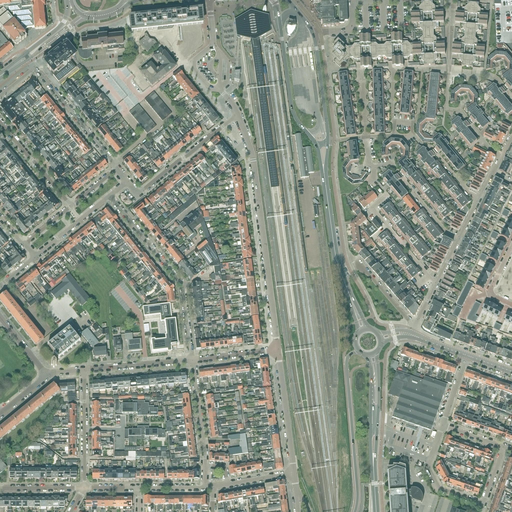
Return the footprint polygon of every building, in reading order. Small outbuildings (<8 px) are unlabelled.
[(1,12),(0,12),(0,27),(16,47),(27,38),(23,33),(27,29),(27,30),(28,30),(29,29),(29,28),(35,28),(35,30),(46,29),(43,7),(45,7),(44,0),(0,0),(0,6),(1,12)] [(313,0),(314,3),(322,3),(323,27),(335,27),(335,26),(339,26),(340,25),(340,24),(344,24),(344,20),(348,20),(347,2),(340,2),(339,0),(313,0)] [(511,0),(499,1),(498,1),(494,1),(494,2),(494,5),(495,12),(495,28),(496,44),(497,44),(501,44),(504,44),(509,50),(511,53),(511,0)] [(444,23),(443,12),(438,12),(438,7),(435,7),(433,5),(433,2),(422,2),(422,5),(420,8),(417,8),(417,13),(412,13),(412,24),(417,24),(417,29),(421,29),(423,31),(423,34),(434,34),(434,31),(436,28),(439,28),(439,23),(444,23)] [(487,27),(488,16),(483,15),(484,10),(481,10),(479,7),(479,4),(468,3),(468,6),(465,8),(462,8),(462,13),(457,13),(456,23),(461,24),(460,29),(463,30),(465,32),(465,35),(476,36),(476,33),(479,31),(482,31),(482,26),(487,27)] [(131,17),(130,18),(131,26),(131,28),(131,31),(132,31),(132,32),(133,32),(133,31),(137,31),(138,31),(142,30),(142,31),(143,30),(147,30),(148,30),(147,30),(152,29),(157,29),(162,28),(167,27),(167,28),(167,27),(172,27),(177,26),(177,27),(177,26),(181,26),(182,26),(187,25),(187,26),(187,25),(192,25),(197,24),(200,24),(202,24),(203,23),(201,10),(201,9),(200,9),(200,10),(196,10),(195,10),(191,11),(191,10),(190,11),(186,11),(185,11),(181,12),(180,12),(176,12),(175,12),(171,13),(170,13),(166,14),(166,13),(165,13),(165,14),(161,14),(160,14),(156,15),(156,14),(155,14),(155,15),(151,15),(150,15),(151,15),(146,16),(146,15),(146,16),(141,16),(136,17),(131,17)] [(269,16),(268,15),(255,12),(251,11),(246,13),(235,20),(234,20),(234,21),(235,21),(237,35),(236,36),(237,36),(237,38),(238,38),(240,39),(240,37),(250,40),(255,41),(259,38),(263,36),(271,31),(270,31),(270,28),(271,27),(271,25),(269,25),(268,16),(269,16)] [(293,21),(291,21),(289,21),(288,24),(287,26),(287,28),(288,34),(289,35),(291,34),(294,30),(295,27),(296,27),(295,21),(293,21)] [(152,39),(147,33),(146,32),(142,35),(143,37),(136,42),(147,55),(157,46),(159,44),(154,38),(152,39)] [(13,49),(1,35),(0,33),(0,40),(1,42),(9,52),(11,51),(12,51),(13,50),(13,49)] [(120,46),(123,45),(122,34),(106,36),(106,35),(105,35),(104,35),(104,36),(100,36),(99,36),(98,36),(98,37),(81,39),(83,49),(79,50),(79,54),(79,55),(79,56),(80,56),(80,57),(81,59),(83,59),(84,60),(86,60),(88,59),(89,58),(90,58),(90,57),(91,56),(91,55),(91,54),(91,49),(101,48),(101,49),(103,49),(102,48),(107,47),(107,51),(113,50),(124,49),(120,49),(120,46)] [(445,54),(445,44),(440,44),(439,38),(436,39),(434,37),(434,34),(423,34),(423,37),(421,39),(418,39),(418,45),(413,45),(414,56),(419,56),(419,61),(422,61),(424,63),(424,66),(435,66),(435,62),(437,60),(440,60),(440,54),(445,54)] [(413,45),(410,45),(408,43),(408,40),(403,40),(402,35),(391,35),(391,40),(386,41),(386,44),(384,46),(381,46),(382,57),(385,57),(387,59),(387,62),(393,62),(393,67),(403,66),(403,62),(409,61),(409,58),(411,56),(414,56),(413,45)] [(484,58),(485,47),(480,47),(481,41),(478,41),(476,39),(476,36),(465,35),(465,38),(462,40),(459,39),(459,45),(454,44),(453,55),(458,55),(457,61),(460,61),(462,64),(462,67),(473,68),(473,65),(475,63),(479,63),(479,58),(484,58)] [(372,63),(377,63),(377,59),(379,57),(382,57),(381,46),(378,46),(376,44),(376,41),(371,41),(371,36),(360,36),(360,42),(354,42),(354,45),(352,47),(350,47),(350,58),(353,58),(355,60),(355,63),(361,63),(361,68),(372,68),(372,63)] [(259,38),(255,41),(250,40),(251,41),(251,44),(271,189),(275,188),(279,187),(259,43),(259,41),(259,38)] [(350,47),(347,47),(339,39),(333,45),(336,48),(333,51),(336,53),(333,56),(336,59),(334,62),(340,68),(348,58),(350,58),(350,47)] [(6,55),(9,53),(8,53),(9,52),(1,42),(0,42),(0,43),(0,44),(0,48),(6,55)] [(75,54),(70,48),(68,45),(67,45),(67,46),(46,63),(45,63),(45,64),(52,72),(54,75),(53,76),(59,82),(64,78),(76,68),(69,60),(70,60),(71,61),(71,60),(73,58),(72,56),(74,54),(75,54)] [(164,53),(163,53),(161,50),(153,57),(157,62),(158,61),(163,67),(162,68),(160,66),(156,69),(158,70),(157,71),(151,64),(141,72),(151,85),(152,86),(176,67),(171,61),(169,58),(164,53)] [(496,62),(498,61),(496,53),(487,60),(493,63),(493,62),(495,61),(496,62)] [(504,59),(507,54),(496,53),(498,61),(501,61),(501,59),(504,59)] [(493,63),(487,60),(486,71),(495,68),(494,65),(492,65),(493,63)] [(373,92),(384,92),(384,89),(386,86),(384,84),(384,82),(383,80),(383,78),(386,76),(386,75),(383,73),(383,70),(372,71),(372,73),(370,76),(372,79),(372,81),(373,82),(373,84),(370,87),(373,89),(373,92)] [(505,79),(511,73),(511,72),(507,70),(505,72),(504,71),(501,71),(504,80),(505,80),(505,79)] [(181,72),(180,72),(180,71),(172,77),(175,80),(166,87),(168,89),(172,86),(183,76),(184,76),(182,74),(182,73),(181,72)] [(401,93),(412,94),(413,91),(415,89),(416,89),(415,89),(413,86),(413,84),(414,81),(416,78),(417,78),(416,78),(414,75),(414,73),(403,71),(403,74),(400,77),(403,80),(402,83),(402,85),(399,87),(402,90),(401,93)] [(340,95),(351,93),(351,91),(353,88),(350,86),(350,83),(349,80),(352,78),(352,77),(349,75),(348,72),(337,74),(338,77),(336,79),(336,80),(339,82),(339,84),(339,87),(337,90),(340,92),(340,95)] [(511,73),(505,79),(505,80),(508,83),(503,87),(506,90),(507,92),(511,88),(511,73)] [(425,95),(439,96),(439,94),(441,91),(442,91),(439,88),(440,85),(440,83),(442,81),(443,81),(440,78),(441,75),(430,74),(429,77),(427,79),(426,79),(427,79),(429,82),(429,84),(429,85),(428,87),(426,90),(425,90),(426,90),(428,93),(428,95),(425,95)] [(186,78),(185,78),(183,76),(172,86),(173,87),(176,85),(178,84),(180,87),(188,80),(186,78)] [(189,83),(189,82),(188,80),(180,87),(184,91),(191,86),(189,83)] [(34,81),(33,81),(29,84),(29,85),(41,99),(45,96),(43,94),(44,93),(37,84),(36,84),(34,81)] [(73,87),(75,85),(78,83),(76,81),(72,85),(69,82),(66,85),(65,84),(63,86),(64,87),(63,87),(67,92),(73,87)] [(497,86),(489,82),(487,85),(488,86),(487,87),(486,88),(488,93),(496,87),(497,86)] [(37,102),(41,99),(29,85),(28,86),(27,86),(25,87),(25,88),(31,95),(33,93),(37,98),(35,100),(37,102)] [(193,88),(191,86),(184,91),(182,92),(180,94),(176,97),(178,100),(186,93),(188,96),(195,89),(194,88),(193,88)] [(460,96),(463,95),(460,86),(452,93),(457,96),(459,94),(460,96)] [(468,93),(471,87),(460,86),(463,95),(466,94),(466,92),(468,92),(468,93)] [(70,97),(77,91),(73,87),(67,92),(69,94),(68,95),(70,97)] [(469,98),(478,96),(471,87),(468,93),(470,94),(469,96),(469,98)] [(499,91),(496,87),(488,93),(494,100),(498,106),(506,99),(503,95),(506,93),(507,92),(506,90),(503,87),(502,88),(499,91)] [(28,96),(31,95),(25,88),(24,88),(23,89),(23,90),(21,91),(33,105),(36,103),(34,101),(33,102),(28,96)] [(80,89),(77,91),(70,97),(72,99),(74,101),(83,94),(86,91),(85,90),(82,92),(80,89)] [(185,106),(192,100),(198,95),(197,93),(197,91),(195,89),(188,96),(186,97),(188,100),(184,104),(185,106)] [(33,106),(33,105),(21,91),(20,92),(19,92),(17,93),(17,94),(23,101),(29,109),(33,106)] [(384,92),(373,92),(373,95),(371,97),(370,97),(371,97),(373,100),(373,102),(373,105),(371,108),(374,110),(374,113),(385,113),(385,110),(387,107),(384,105),(384,103),(384,102),(384,101),(384,99),(387,97),(387,96),(384,94),(384,92)] [(351,93),(340,95),(341,98),(339,100),(338,100),(338,101),(339,101),(341,103),(342,105),(342,108),(340,111),(343,113),(343,116),(354,114),(354,112),(356,109),(353,107),(353,104),(352,101),(354,98),(355,98),(354,98),(352,96),(351,93)] [(412,96),(412,94),(401,93),(401,95),(398,98),(401,101),(400,103),(400,104),(400,106),(397,108),(400,111),(399,114),(410,115),(411,112),(413,110),(414,110),(413,110),(411,107),(411,105),(411,104),(412,102),(414,99),(415,99),(414,99),(412,96)] [(457,96),(452,93),(451,104),(460,102),(459,99),(457,98),(457,96)] [(20,103),(23,101),(17,94),(17,95),(16,95),(15,96),(13,98),(23,110),(25,109),(20,103)] [(78,106),(87,98),(83,94),(74,101),(76,103),(76,104),(78,106)] [(438,99),(439,96),(425,95),(425,97),(426,99),(425,100),(424,100),(425,100),(427,103),(427,105),(426,108),(424,111),(423,111),(424,111),(426,114),(426,116),(431,117),(437,117),(437,115),(439,113),(440,113),(440,112),(439,112),(437,110),(438,106),(438,104),(440,102),(441,102),(440,102),(438,99)] [(49,97),(48,97),(46,96),(35,105),(37,107),(42,102),(43,104),(49,99),(50,98),(49,97)] [(200,96),(199,96),(191,102),(194,105),(191,107),(193,109),(195,107),(203,100),(201,98),(202,97),(200,96)] [(477,106),(478,96),(469,98),(470,101),(472,101),(472,103),(472,104),(477,106)] [(25,112),(23,110),(13,98),(11,99),(9,100),(9,101),(18,112),(20,110),(21,112),(19,113),(21,115),(25,112)] [(52,101),(51,101),(49,99),(43,104),(38,109),(40,111),(45,106),(46,108),(53,103),(52,103),(53,102),(52,101)] [(501,110),(509,103),(506,99),(498,106),(501,110)] [(192,117),(197,113),(207,105),(205,103),(205,102),(204,101),(203,101),(203,100),(195,107),(198,110),(191,116),(192,117)] [(19,113),(18,112),(9,101),(5,104),(17,118),(21,115),(19,113)] [(88,105),(84,101),(78,106),(79,108),(80,108),(82,110),(88,105)] [(92,105),(94,103),(93,101),(88,105),(82,110),(84,113),(83,113),(85,115),(93,108),(95,107),(92,105)] [(5,104),(4,104),(4,103),(2,105),(3,105),(1,107),(1,108),(3,112),(6,117),(7,117),(12,123),(17,118),(5,104)] [(55,104),(54,105),(53,103),(46,108),(41,112),(43,114),(48,110),(50,112),(56,107),(55,106),(56,106),(55,104)] [(511,107),(511,106),(509,103),(501,110),(505,114),(511,107)] [(469,113),(477,106),(472,104),(470,105),(469,104),(466,105),(468,114),(470,113),(469,113)] [(209,107),(208,107),(207,105),(197,113),(198,115),(200,113),(203,116),(210,109),(210,108),(209,107)] [(89,120),(102,110),(103,108),(102,106),(96,111),(93,108),(85,115),(87,118),(88,117),(89,120)] [(479,125),(487,119),(482,112),(481,111),(477,106),(469,113),(470,113),(473,117),(468,120),(470,123),(472,125),(476,121),(479,125)] [(45,121),(46,121),(59,110),(57,109),(57,108),(57,107),(56,107),(50,112),(47,114),(48,116),(44,119),(45,121)] [(203,124),(204,122),(214,114),(213,112),(213,111),(212,110),(211,110),(210,109),(203,116),(205,119),(203,121),(201,122),(203,124)] [(55,119),(62,114),(61,113),(61,112),(60,112),(59,110),(46,121),(47,123),(54,117),(55,119)] [(101,112),(103,111),(102,110),(89,120),(91,122),(93,125),(99,119),(97,116),(100,114),(99,114),(102,112),(101,112)] [(26,115),(25,114),(24,113),(12,123),(15,127),(21,122),(20,120),(24,117),(26,115)] [(385,113),(374,113),(374,116),(371,118),(371,119),(371,118),(374,121),(374,124),(374,126),(372,129),(374,132),(375,134),(386,134),(386,131),(388,129),(388,128),(385,126),(385,124),(385,123),(385,122),(385,120),(387,118),(388,118),(387,118),(385,115),(385,113)] [(53,127),(65,117),(62,114),(55,119),(57,121),(52,125),(53,127)] [(217,116),(216,116),(214,114),(204,122),(203,124),(200,126),(203,131),(206,129),(204,126),(209,121),(212,124),(214,125),(216,123),(215,122),(218,119),(218,118),(218,117),(217,116)] [(354,114),(343,116),(344,118),(341,121),(341,122),(344,124),(345,126),(345,129),(343,132),(346,134),(346,137),(357,136),(357,133),(359,130),(356,128),(356,125),(355,122),(357,119),(355,117),(354,114)] [(460,120),(462,120),(453,115),(452,118),(453,119),(451,121),(452,127),(460,120)] [(427,122),(426,116),(417,123),(425,127),(426,125),(425,124),(427,122)] [(437,117),(431,117),(426,116),(427,122),(430,122),(429,124),(432,125),(437,117)] [(65,118),(65,117),(53,127),(55,129),(60,125),(61,126),(67,121),(67,120),(66,119),(65,118)] [(31,120),(32,119),(30,118),(23,124),(21,122),(15,127),(18,131),(31,120)] [(97,129),(108,120),(106,118),(102,122),(99,119),(93,125),(95,127),(97,129)] [(483,129),(491,123),(487,119),(479,125),(483,129)] [(28,126),(32,122),(31,120),(18,131),(19,131),(19,130),(21,129),(22,130),(21,131),(23,133),(29,127),(28,126)] [(463,124),(460,120),(452,127),(458,133),(463,139),(470,132),(467,129),(471,125),(472,125),(470,123),(468,120),(467,121),(463,124)] [(68,122),(67,121),(61,126),(62,128),(58,132),(59,134),(70,125),(69,123),(68,122)] [(102,134),(114,124),(116,123),(114,121),(108,126),(107,124),(98,130),(99,131),(98,132),(99,133),(100,133),(102,134)] [(40,124),(39,122),(35,125),(31,129),(29,127),(23,133),(24,135),(25,134),(26,136),(37,127),(38,126),(40,124)] [(195,138),(197,137),(197,136),(198,135),(189,124),(188,123),(186,125),(189,128),(187,129),(194,138),(195,137),(195,138)] [(197,126),(195,128),(191,123),(189,124),(198,135),(199,134),(200,134),(201,133),(201,132),(202,132),(197,126)] [(424,130),(425,127),(417,123),(416,134),(422,132),(422,130),(424,130)] [(511,127),(509,126),(503,123),(501,128),(508,132),(511,127)] [(109,131),(116,126),(114,124),(102,134),(103,136),(103,137),(104,138),(105,138),(111,133),(109,131)] [(72,126),(70,125),(59,134),(61,136),(66,132),(67,133),(73,128),(73,127),(72,126)] [(34,133),(38,129),(37,127),(26,136),(27,137),(27,138),(29,140),(35,134),(34,133)] [(191,141),(182,130),(179,127),(178,129),(184,136),(182,138),(187,144),(188,143),(188,144),(189,143),(189,142),(191,141)] [(488,132),(490,128),(488,127),(484,136),(501,146),(506,137),(498,133),(496,131),(494,135),(488,132)] [(74,129),(73,128),(67,133),(68,135),(64,139),(65,141),(76,132),(75,131),(75,130),(74,129)] [(506,137),(508,132),(501,128),(498,133),(506,137)] [(121,134),(124,131),(123,129),(120,132),(108,142),(109,144),(110,145),(111,146),(117,141),(122,137),(119,134),(121,133),(121,134)] [(185,131),(183,129),(182,130),(191,141),(192,140),(193,140),(194,139),(194,138),(187,129),(185,131)] [(32,143),(42,134),(45,132),(43,130),(40,132),(41,132),(37,136),(35,134),(29,140),(30,142),(31,141),(32,143)] [(108,142),(120,132),(119,130),(116,132),(114,130),(111,133),(105,138),(105,139),(105,140),(106,140),(108,142)] [(182,138),(180,140),(173,131),(172,133),(183,147),(185,146),(187,145),(187,144),(182,138)] [(77,133),(76,132),(65,141),(60,146),(61,147),(71,139),(73,141),(79,136),(79,135),(78,133),(77,133)] [(423,134),(422,133),(422,132),(416,134),(423,143),(427,135),(425,133),(423,134)] [(442,136),(434,132),(433,135),(434,136),(432,138),(434,144),(435,143),(442,136)] [(466,143),(474,137),(470,132),(463,139),(466,143)] [(182,148),(183,147),(172,133),(170,134),(177,142),(175,144),(180,150),(181,150),(182,149),(182,148)] [(44,136),(43,136),(42,134),(32,143),(33,144),(32,144),(34,146),(44,139),(42,137),(44,136)] [(302,149),(301,136),(300,134),(295,135),(301,179),(309,177),(308,174),(314,173),(310,148),(302,149)] [(429,138),(430,136),(427,135),(423,143),(434,144),(432,138),(429,138)] [(80,136),(79,136),(73,141),(74,142),(69,146),(71,148),(82,139),(81,138),(81,137),(80,136)] [(445,155),(452,149),(447,142),(442,136),(435,143),(438,147),(433,150),(435,153),(437,155),(441,151),(445,155)] [(121,146),(130,139),(129,137),(125,140),(114,149),(115,151),(115,152),(116,153),(117,153),(123,148),(121,146)] [(218,137),(217,137),(208,144),(210,147),(207,150),(204,147),(202,149),(206,154),(220,142),(219,140),(219,139),(218,137)] [(469,147),(477,141),(474,137),(466,143),(469,147)] [(47,139),(45,141),(44,139),(34,146),(36,148),(38,149),(48,141),(47,139)] [(84,141),(83,141),(82,139),(71,148),(73,150),(77,146),(79,148),(85,143),(85,142),(84,141)] [(114,149),(125,140),(123,139),(118,143),(117,141),(111,146),(111,147),(112,148),(114,149)] [(391,149),(394,148),(391,139),(383,146),(388,149),(390,148),(391,149)] [(399,146),(402,140),(391,139),(394,148),(397,147),(397,145),(399,146)] [(409,149),(405,143),(402,140),(399,146),(401,148),(400,149),(400,152),(409,149)] [(45,146),(49,143),(48,141),(38,149),(39,151),(38,151),(40,153),(46,148),(45,146)] [(171,143),(169,141),(167,142),(176,153),(177,152),(178,152),(179,151),(179,150),(180,150),(175,144),(173,141),(171,143)] [(175,154),(176,153),(167,142),(166,143),(168,146),(166,148),(167,150),(168,150),(173,156),(173,155),(174,156),(175,155),(175,154)] [(224,144),(223,144),(221,142),(210,151),(212,153),(215,151),(217,153),(225,147),(225,146),(224,144)] [(86,143),(85,143),(79,148),(80,149),(75,153),(77,155),(88,146),(87,145),(87,144),(86,143)] [(7,147),(8,147),(6,145),(0,149),(0,150),(1,152),(0,152),(0,155),(8,149),(7,147)] [(43,156),(54,148),(55,147),(54,145),(51,147),(50,145),(46,148),(40,153),(41,155),(42,155),(43,156)] [(165,162),(166,162),(167,162),(168,161),(168,160),(169,159),(160,148),(157,145),(156,146),(160,152),(159,153),(160,156),(165,162)] [(426,151),(427,150),(418,145),(417,148),(418,149),(416,151),(418,157),(425,150),(426,151)] [(90,148),(89,148),(88,146),(77,155),(78,157),(83,153),(85,155),(91,150),(91,149),(90,148)] [(388,149),(383,146),(382,158),(391,155),(390,152),(388,152),(388,149)] [(496,157),(476,147),(474,146),(469,151),(481,156),(481,155),(486,157),(485,159),(493,162),(496,157)] [(167,150),(166,152),(162,147),(160,148),(169,159),(170,158),(171,158),(172,157),(172,156),(173,156),(168,150),(167,150)] [(226,147),(225,147),(217,153),(219,156),(216,159),(218,161),(229,152),(227,150),(228,149),(226,147)] [(51,153),(55,150),(54,148),(43,156),(44,158),(46,160),(52,155),(51,153)] [(10,150),(8,149),(0,155),(0,158),(4,155),(5,157),(12,152),(10,150)] [(403,157),(408,159),(409,149),(400,152),(401,154),(403,154),(403,157)] [(448,159),(456,153),(452,149),(445,155),(448,159)] [(429,154),(426,151),(425,150),(418,157),(423,163),(428,169),(432,165),(436,162),(435,162),(432,159),(437,155),(435,153),(433,150),(433,151),(429,154)] [(13,154),(12,152),(5,157),(7,159),(3,162),(4,164),(14,156),(13,154)] [(100,160),(93,152),(91,154),(95,157),(102,166),(103,168),(105,167),(107,166),(107,165),(102,159),(100,160)] [(232,154),(231,153),(229,152),(218,161),(220,163),(223,160),(225,163),(233,156),(232,156),(233,155),(232,154)] [(49,163),(59,155),(58,153),(54,157),(52,155),(46,160),(47,162),(48,162),(49,163)] [(140,155),(140,154),(139,153),(134,157),(132,155),(124,162),(124,163),(125,164),(126,164),(127,166),(140,155)] [(160,156),(158,157),(155,153),(153,154),(154,156),(162,165),(163,164),(165,163),(165,162),(160,156)] [(452,163),(459,157),(456,153),(448,159),(452,163)] [(158,168),(159,168),(161,167),(161,166),(162,165),(154,156),(153,154),(151,156),(152,157),(153,158),(151,160),(153,162),(158,168)] [(60,158),(61,157),(59,155),(49,163),(50,165),(51,167),(61,159),(60,158)] [(134,162),(141,157),(140,155),(127,166),(128,166),(128,167),(129,169),(129,168),(130,169),(136,164),(134,162)] [(205,161),(202,157),(200,155),(199,155),(198,155),(197,156),(197,157),(196,158),(203,166),(205,169),(207,167),(203,163),(205,161)] [(16,157),(15,157),(14,156),(4,164),(5,166),(10,162),(11,164),(18,159),(16,157)] [(234,157),(233,156),(225,163),(227,165),(224,168),(226,170),(237,161),(235,159),(235,158),(234,157)] [(103,168),(102,166),(95,157),(93,159),(97,164),(95,165),(100,171),(103,169),(102,169),(103,168)] [(358,166),(360,158),(360,157),(359,157),(349,159),(352,164),(355,163),(355,165),(358,166)] [(401,166),(408,159),(403,157),(401,159),(400,157),(397,158),(399,167),(401,166)] [(455,167),(463,161),(459,157),(452,163),(455,167)] [(205,169),(203,166),(196,158),(194,159),(193,159),(192,160),(193,161),(192,161),(196,166),(197,167),(199,166),(203,170),(205,169)] [(19,161),(18,159),(11,164),(13,166),(8,169),(10,171),(20,163),(19,161)] [(60,166),(65,162),(63,160),(62,161),(61,159),(51,167),(53,170),(54,169),(55,170),(60,166)] [(352,164),(349,159),(342,167),(351,170),(352,167),(350,166),(352,164)] [(409,179),(414,176),(418,172),(413,166),(408,160),(408,159),(401,166),(404,170),(399,174),(401,176),(403,178),(407,174),(410,178),(409,179)] [(490,168),(493,162),(485,159),(483,164),(487,166),(490,168)] [(132,172),(145,162),(143,160),(137,166),(136,164),(130,169),(129,170),(131,171),(132,172)] [(89,162),(88,161),(86,162),(88,163),(90,166),(96,174),(97,173),(98,173),(100,172),(99,171),(100,171),(95,165),(93,167),(89,162)] [(192,161),(192,162),(191,161),(190,162),(190,163),(188,164),(190,166),(197,175),(199,174),(195,169),(197,167),(196,166),(192,161)] [(458,172),(466,165),(463,161),(455,167),(458,172)] [(64,165),(66,163),(65,162),(60,166),(55,170),(52,172),(55,176),(62,171),(60,169),(64,165)] [(146,163),(145,162),(132,172),(134,174),(133,174),(134,176),(135,175),(135,176),(141,171),(140,169),(144,166),(144,165),(146,163)] [(239,166),(238,164),(236,162),(229,169),(229,171),(231,171),(231,174),(241,173),(240,170),(239,170),(239,167),(239,166)] [(449,186),(453,182),(445,172),(436,162),(432,165),(440,175),(449,186)] [(508,175),(511,166),(504,162),(499,171),(508,175)] [(22,164),(21,164),(20,163),(10,171),(11,173),(16,170),(17,171),(23,166),(22,164)] [(96,174),(90,166),(88,163),(86,165),(89,169),(88,171),(93,177),(95,175),(96,174)] [(197,175),(190,166),(188,164),(187,166),(186,165),(184,167),(185,167),(184,168),(189,174),(192,172),(196,177),(197,175)] [(490,168),(487,166),(483,164),(480,169),(487,173),(490,168)] [(445,189),(449,186),(440,175),(432,165),(428,169),(436,178),(445,189)] [(25,168),(24,166),(23,166),(17,171),(19,173),(14,177),(16,178),(26,170),(25,168)] [(82,168),(80,166),(78,167),(80,170),(89,180),(90,179),(91,179),(93,178),(92,177),(93,177),(88,171),(86,172),(82,168)] [(138,179),(150,169),(149,167),(143,172),(141,171),(135,176),(136,176),(135,177),(136,178),(137,178),(138,179)] [(154,169),(152,167),(152,168),(150,169),(138,179),(139,181),(140,183),(141,182),(141,183),(145,180),(147,179),(146,178),(147,178),(146,176),(154,169)] [(350,172),(351,170),(342,167),(344,178),(349,175),(349,173),(350,172)] [(187,176),(189,174),(184,168),(183,169),(182,168),(181,169),(181,170),(180,171),(189,182),(191,181),(187,176)] [(391,174),(392,173),(384,168),(383,171),(384,173),(382,174),(383,180),(391,174)] [(58,179),(69,171),(67,169),(63,172),(62,171),(55,176),(58,179)] [(467,173),(468,172),(464,169),(461,172),(475,179),(483,183),(485,178),(477,174),(476,178),(467,173)] [(485,178),(487,173),(480,169),(477,174),(485,178)] [(28,171),(27,171),(26,170),(16,178),(17,180),(21,177),(23,178),(29,173),(28,171)] [(88,181),(89,180),(80,170),(78,171),(82,175),(80,177),(85,183),(86,183),(88,181)] [(187,184),(189,182),(180,171),(178,173),(177,172),(176,173),(176,174),(176,175),(181,181),(183,179),(187,184)] [(370,174),(361,172),(361,175),(362,176),(361,178),(360,178),(363,183),(370,174)] [(430,196),(435,192),(426,182),(418,172),(414,176),(421,185),(430,196)] [(30,176),(31,175),(29,173),(23,178),(24,180),(18,185),(20,187),(21,186),(32,177),(30,176)] [(80,177),(78,178),(75,174),(73,175),(82,186),(83,185),(84,185),(85,184),(85,183),(80,177)] [(391,174),(383,180),(388,186),(390,188),(394,192),(401,186),(398,182),(401,180),(402,178),(403,178),(401,176),(399,174),(398,174),(397,175),(394,177),(391,174)] [(80,187),(82,186),(73,175),(71,177),(75,181),(73,183),(78,189),(79,189),(80,188),(80,187)] [(175,175),(174,175),(174,176),(172,178),(181,189),(183,187),(181,185),(183,183),(181,181),(176,175),(175,175)] [(351,177),(349,175),(344,178),(353,185),(355,176),(352,175),(351,177)] [(358,178),(358,177),(355,176),(353,185),(363,183),(360,178),(358,178)] [(426,199),(430,196),(421,185),(414,176),(409,179),(416,187),(417,189),(419,191),(426,199)] [(33,178),(33,179),(32,177),(21,186),(23,187),(27,184),(29,186),(35,180),(33,178)] [(64,180),(62,178),(62,177),(59,180),(63,185),(62,185),(67,191),(66,192),(68,194),(69,194),(70,195),(74,192),(66,181),(64,180)] [(179,190),(181,189),(172,178),(171,179),(170,179),(169,180),(169,181),(168,181),(173,187),(175,189),(177,188),(179,190)] [(503,184),(504,182),(496,178),(493,182),(501,186),(504,188),(511,191),(511,189),(511,185),(510,185),(509,187),(503,184)] [(9,181),(8,179),(6,181),(3,182),(0,185),(0,191),(2,189),(1,188),(7,182),(9,181)] [(480,188),(483,183),(475,179),(473,184),(480,188)] [(36,183),(37,182),(35,180),(29,186),(30,187),(26,191),(27,193),(40,182),(37,184),(36,183)] [(73,183),(71,184),(67,180),(66,181),(74,192),(76,191),(77,190),(78,189),(73,183)] [(175,189),(173,187),(168,181),(165,184),(170,190),(172,192),(174,191),(177,195),(179,194),(175,189)] [(37,191),(43,186),(40,182),(27,193),(29,194),(31,192),(31,193),(35,189),(37,191)] [(459,198),(466,206),(471,202),(470,202),(462,193),(453,182),(449,186),(458,196),(459,198)] [(509,196),(510,194),(503,190),(504,188),(501,186),(493,182),(491,187),(502,192),(509,196)] [(168,192),(170,190),(165,184),(161,187),(172,200),(173,198),(168,192)] [(478,193),(480,188),(473,184),(470,189),(478,193)] [(13,191),(15,188),(13,186),(9,190),(0,197),(0,198),(0,199),(2,202),(8,197),(7,195),(11,191),(12,190),(13,191)] [(35,198),(46,190),(43,186),(37,191),(38,193),(34,196),(35,198)] [(397,196),(405,190),(401,186),(394,192),(397,196)] [(462,210),(466,206),(459,198),(458,196),(449,186),(445,189),(453,199),(462,209),(461,210),(462,210)] [(170,201),(172,200),(161,187),(158,190),(166,200),(168,198),(170,201)] [(505,199),(506,197),(501,194),(502,192),(491,187),(489,191),(501,197),(505,199)] [(0,197),(9,190),(8,188),(4,191),(2,189),(0,191),(0,197)] [(49,194),(46,190),(42,194),(45,197),(55,208),(58,205),(57,204),(58,203),(56,200),(55,201),(50,194),(49,194)] [(164,201),(166,200),(158,190),(154,193),(164,205),(166,204),(164,201)] [(400,200),(408,194),(405,190),(397,196),(400,200)] [(499,201),(500,199),(501,197),(489,191),(487,196),(499,201)] [(373,192),(371,194),(369,192),(367,194),(368,196),(373,202),(378,198),(376,196),(373,192)] [(439,206),(447,217),(452,213),(452,212),(451,213),(443,203),(435,192),(430,196),(439,206)] [(164,205),(154,193),(151,196),(156,202),(159,206),(161,204),(164,208),(165,206),(164,205)] [(4,203),(5,205),(15,197),(17,196),(16,194),(14,195),(9,198),(8,197),(2,202),(3,204),(4,203)] [(154,204),(156,202),(151,196),(147,199),(158,212),(159,210),(154,204)] [(362,198),(361,196),(358,199),(360,201),(359,202),(360,203),(357,205),(359,208),(361,206),(364,209),(369,206),(362,198)] [(369,206),(373,202),(368,196),(366,198),(365,196),(362,198),(369,206)] [(407,205),(412,201),(408,196),(403,200),(397,205),(399,207),(405,202),(407,205)] [(430,196),(426,199),(433,208),(434,210),(443,220),(442,220),(443,220),(445,219),(447,217),(439,206),(430,196)] [(484,200),(492,204),(497,206),(499,202),(499,201),(487,196),(484,200)] [(15,197),(5,205),(3,207),(6,210),(12,206),(10,204),(14,201),(14,200),(16,198),(15,197)] [(54,208),(55,208),(45,197),(44,199),(47,203),(45,204),(51,211),(53,209),(52,209),(54,207),(54,208)] [(143,210),(150,204),(146,199),(134,209),(133,210),(136,215),(143,210)] [(497,209),(491,206),(492,204),(484,200),(482,205),(492,209),(500,213),(502,209),(501,208),(500,208),(498,207),(497,209)] [(9,214),(19,206),(20,204),(22,203),(20,201),(13,207),(12,206),(6,210),(7,212),(9,214)] [(405,215),(411,210),(416,206),(412,201),(407,205),(409,208),(406,210),(407,210),(404,213),(405,215)] [(45,204),(43,206),(40,202),(38,203),(46,213),(48,212),(49,212),(51,211),(45,204)] [(45,214),(46,213),(38,203),(36,205),(40,209),(38,210),(43,217),(45,215),(45,214)] [(402,227),(406,224),(390,204),(390,203),(385,207),(402,227)] [(12,218),(18,213),(19,211),(18,209),(22,206),(20,204),(19,206),(9,214),(10,215),(12,218)] [(361,212),(360,210),(354,204),(352,205),(354,208),(352,210),(357,216),(361,212)] [(139,218),(153,207),(151,205),(144,211),(143,210),(136,215),(139,218)] [(498,218),(499,216),(492,213),(492,212),(491,212),(492,209),(482,205),(480,209),(491,214),(495,217),(498,218)] [(415,215),(420,210),(416,206),(411,210),(405,215),(409,219),(411,218),(409,216),(408,215),(412,212),(415,215)] [(466,217),(469,210),(466,206),(462,210),(458,213),(466,217)] [(147,215),(154,209),(153,207),(139,218),(142,222),(148,217),(147,215)] [(244,210),(245,210),(245,207),(233,208),(232,209),(232,212),(224,213),(223,213),(223,214),(223,216),(229,215),(245,213),(244,210)] [(402,227),(385,207),(381,210),(381,211),(381,210),(398,231),(402,227)] [(38,210),(35,212),(32,208),(30,209),(34,214),(39,220),(39,221),(44,217),(43,217),(38,210)] [(100,221),(111,212),(108,209),(104,212),(103,211),(101,213),(103,216),(99,218),(98,219),(100,221)] [(488,219),(491,214),(480,209),(478,214),(485,217),(488,219)] [(197,218),(201,215),(197,210),(179,225),(180,226),(183,230),(187,227),(189,225),(192,223),(195,220),(197,218)] [(423,210),(418,214),(426,223),(428,226),(435,234),(439,231),(430,220),(422,211),(423,210)] [(34,214),(32,215),(29,211),(27,213),(35,223),(37,221),(37,222),(39,220),(34,214)] [(107,221),(114,216),(111,212),(100,221),(101,223),(106,219),(107,221)] [(145,225),(158,214),(157,212),(155,213),(155,214),(152,217),(150,215),(148,217),(142,222),(145,225)] [(33,224),(35,223),(27,213),(25,214),(28,218),(27,220),(32,226),(34,224),(33,224)] [(463,222),(466,217),(458,213),(456,218),(463,222)] [(153,222),(159,216),(158,214),(145,225),(148,229),(154,224),(153,222)] [(418,214),(413,218),(414,218),(422,227),(431,238),(435,234),(428,226),(426,223),(418,214)] [(492,226),(493,225),(491,224),(492,223),(483,219),(485,217),(478,214),(476,218),(482,221),(492,226)] [(29,229),(19,219),(19,217),(16,215),(12,218),(21,229),(20,229),(22,232),(23,231),(24,233),(29,229)] [(363,224),(367,221),(362,215),(358,218),(360,221),(363,224)] [(117,220),(117,219),(114,216),(107,221),(109,223),(103,228),(105,230),(117,220)] [(27,220),(25,221),(21,217),(19,219),(29,229),(28,228),(29,227),(30,228),(32,226),(27,220)] [(363,224),(360,221),(358,218),(353,222),(359,228),(358,228),(363,224)] [(461,226),(463,222),(456,218),(453,223),(461,226)] [(481,224),(482,221),(476,218),(473,222),(483,228),(486,229),(487,227),(481,224)] [(118,221),(117,220),(105,230),(104,230),(106,232),(110,229),(111,231),(120,223),(119,223),(120,223),(118,221)] [(151,232),(161,224),(164,222),(163,220),(160,222),(156,225),(154,224),(148,229),(151,232)] [(370,238),(382,228),(376,221),(371,225),(368,227),(364,230),(370,238)] [(359,229),(359,228),(353,222),(350,224),(351,230),(359,229)] [(489,236),(490,234),(487,232),(485,232),(486,232),(482,230),(483,228),(473,222),(471,227),(489,236)] [(94,231),(96,229),(91,223),(91,224),(90,223),(89,224),(89,225),(87,226),(96,237),(98,236),(94,231)] [(121,224),(120,224),(120,223),(111,231),(113,232),(110,234),(112,236),(123,227),(122,226),(122,225),(121,224)] [(458,231),(461,226),(453,223),(451,228),(458,231)] [(154,236),(161,231),(159,229),(163,225),(161,224),(151,232),(152,234),(153,236),(154,236)] [(419,248),(423,244),(414,234),(406,224),(402,227),(409,235),(412,240),(419,248)] [(95,239),(96,237),(87,226),(86,227),(85,227),(84,228),(84,229),(89,235),(91,234),(95,239)] [(124,228),(123,227),(112,236),(110,237),(112,239),(116,236),(117,238),(126,231),(125,230),(125,229),(124,228)] [(193,235),(191,232),(187,227),(183,230),(182,231),(189,238),(193,235)] [(419,248),(412,240),(410,237),(402,227),(398,231),(406,241),(415,251),(419,248)] [(488,238),(489,236),(471,227),(469,232),(476,235),(477,232),(488,238)] [(87,237),(89,235),(84,229),(83,230),(83,229),(81,230),(81,231),(80,232),(89,243),(90,244),(92,243),(87,237)] [(504,230),(501,236),(509,240),(511,234),(504,230)] [(116,245),(118,243),(129,234),(128,233),(127,232),(126,231),(117,238),(119,240),(115,243),(116,245)] [(167,233),(165,231),(156,239),(157,239),(157,240),(158,241),(160,242),(170,234),(168,232),(167,233)] [(443,235),(442,235),(439,231),(435,234),(431,238),(434,242),(441,236),(443,235)] [(87,245),(89,243),(80,232),(79,233),(78,233),(77,234),(77,235),(76,235),(83,244),(85,242),(87,245)] [(399,256),(403,253),(386,233),(387,232),(386,232),(382,236),(399,256)] [(478,236),(477,237),(468,232),(465,239),(472,242),(474,243),(476,239),(479,240),(480,237),(478,236)] [(163,246),(172,239),(170,236),(172,234),(171,233),(170,234),(160,242),(161,244),(161,245),(162,246),(163,246)] [(130,236),(129,234),(118,243),(116,245),(118,247),(122,243),(123,245),(132,238),(131,237),(130,236)] [(81,245),(83,244),(76,235),(76,236),(75,235),(74,236),(74,237),(73,238),(82,249),(83,251),(84,252),(86,250),(81,245)] [(399,256),(382,236),(377,239),(378,240),(378,239),(395,260),(399,256)] [(449,250),(453,242),(441,236),(434,242),(441,246),(449,250)] [(83,251),(82,249),(73,238),(72,239),(72,238),(69,241),(74,247),(76,246),(82,253),(83,251)] [(133,239),(132,239),(132,238),(123,245),(125,247),(122,249),(124,251),(135,242),(134,240),(133,239)] [(221,279),(219,263),(210,238),(196,249),(206,262),(209,266),(209,267),(214,267),(214,272),(215,272),(215,274),(213,274),(212,275),(211,276),(210,277),(211,279),(211,280),(213,281),(214,281),(221,280),(221,279)] [(472,242),(465,239),(463,243),(473,248),(478,251),(479,249),(476,247),(477,244),(474,243),(472,242)] [(353,249),(361,245),(360,240),(352,241),(353,249)] [(72,249),(74,247),(69,241),(68,242),(68,241),(67,242),(67,243),(65,244),(77,258),(79,257),(72,249)] [(167,251),(177,242),(176,241),(173,243),(171,241),(164,247),(164,248),(165,250),(166,249),(167,251)] [(136,243),(135,242),(124,251),(123,252),(124,254),(128,251),(129,252),(131,251),(138,245),(137,245),(137,244),(136,243)] [(174,247),(178,244),(177,242),(167,251),(168,252),(168,253),(169,254),(170,254),(176,249),(174,247)] [(498,242),(495,247),(503,251),(506,246),(498,242)] [(476,255),(477,253),(472,251),(473,248),(463,243),(461,247),(472,253),(476,255)] [(77,258),(65,244),(64,245),(63,245),(62,246),(62,247),(61,247),(70,257),(71,255),(75,260),(77,258)] [(418,255),(426,248),(423,244),(419,248),(415,251),(418,255)] [(139,246),(138,246),(138,245),(131,251),(133,252),(128,256),(130,258),(141,249),(140,248),(140,247),(139,246)] [(364,246),(363,247),(361,245),(353,249),(359,255),(365,249),(364,249),(366,248),(364,246)] [(11,258),(15,264),(16,264),(18,263),(18,262),(19,261),(20,262),(25,259),(24,258),(25,257),(22,254),(21,254),(14,246),(6,252),(10,257),(12,256),(13,257),(11,259),(11,258)] [(172,258),(185,248),(183,246),(177,251),(176,249),(170,254),(170,255),(171,257),(172,258)] [(447,254),(449,250),(441,246),(439,251),(447,254)] [(476,261),(477,259),(471,256),(472,253),(461,247),(458,252),(465,255),(476,261)] [(495,247),(493,253),(500,257),(503,251),(495,247)] [(70,262),(71,261),(61,248),(59,249),(58,249),(57,250),(62,257),(64,255),(67,259),(70,262)] [(177,265),(184,259),(182,257),(184,255),(182,253),(186,250),(185,248),(172,258),(174,259),(173,260),(175,261),(177,264),(177,265)] [(362,258),(370,251),(372,250),(370,248),(366,251),(365,249),(359,255),(362,258)] [(430,252),(426,248),(418,255),(421,259),(421,260),(430,252)] [(142,250),(141,249),(130,258),(131,260),(134,258),(136,259),(144,253),(143,252),(144,252),(142,250)] [(4,254),(1,250),(0,250),(0,252),(2,254),(4,257),(12,267),(14,265),(14,266),(16,264),(15,264),(11,258),(9,260),(4,254)] [(60,258),(62,257),(57,250),(55,252),(54,254),(62,264),(64,262),(60,258)] [(365,262),(374,255),(377,251),(375,250),(372,253),(370,251),(362,258),(365,262)] [(444,259),(447,254),(439,251),(437,255),(444,259)] [(464,258),(465,255),(458,252),(456,257),(464,260),(468,262),(471,264),(473,262),(464,258)] [(145,254),(144,253),(136,259),(131,263),(133,265),(137,262),(138,263),(141,261),(147,256),(146,256),(147,255),(145,254)] [(411,263),(410,261),(403,253),(399,256),(407,266),(416,277),(420,273),(411,263)] [(493,253),(490,258),(498,262),(500,257),(493,253)] [(64,267),(62,264),(54,254),(52,255),(51,255),(50,256),(55,262),(57,261),(60,265),(61,265),(63,268),(64,267)] [(375,257),(374,255),(365,262),(368,266),(375,261),(379,257),(377,255),(375,257)] [(442,264),(444,259),(437,255),(434,260),(442,264)] [(53,263),(55,262),(50,256),(49,257),(49,258),(47,259),(57,272),(59,270),(53,263)] [(148,257),(147,257),(147,256),(141,261),(142,263),(138,267),(139,269),(150,260),(149,259),(149,258),(148,257)] [(378,263),(382,260),(385,257),(384,256),(376,262),(375,261),(368,266),(372,270),(378,263)] [(411,281),(416,277),(407,266),(399,256),(395,260),(403,270),(411,280),(411,281)] [(10,268),(12,267),(4,257),(2,258),(5,263),(4,264),(9,270),(11,269),(10,268)] [(181,269),(192,260),(194,259),(193,257),(186,262),(184,260),(178,265),(179,266),(180,268),(181,269)] [(465,267),(468,262),(464,260),(456,257),(454,261),(462,265),(465,267)] [(58,273),(57,272),(47,259),(46,260),(43,262),(50,270),(52,268),(53,271),(53,270),(57,274),(58,273)] [(382,267),(388,261),(387,259),(380,265),(378,263),(372,270),(375,273),(382,267)] [(151,261),(150,260),(139,269),(137,270),(139,272),(143,269),(144,271),(147,269),(153,264),(152,263),(153,263),(151,261)] [(185,273),(191,268),(194,265),(192,263),(193,262),(192,260),(181,269),(183,270),(182,271),(184,272),(185,273)] [(440,269),(442,264),(434,260),(432,265),(440,269)] [(392,265),(388,261),(382,267),(375,273),(378,277),(385,271),(383,269),(388,265),(390,267),(392,265)] [(459,269),(462,265),(454,261),(452,265),(459,269)] [(4,264),(2,265),(0,262),(0,266),(5,273),(6,271),(7,272),(9,270),(4,264)] [(40,264),(51,278),(52,276),(50,273),(48,271),(50,270),(43,262),(40,264)] [(40,264),(36,267),(39,270),(38,271),(41,274),(43,277),(46,275),(47,276),(49,279),(51,278),(40,264)] [(144,277),(145,276),(156,267),(155,266),(154,264),(153,264),(147,269),(148,271),(142,275),(144,277)] [(487,264),(484,270),(492,273),(495,268),(487,264)] [(395,269),(392,265),(390,267),(385,271),(378,277),(381,281),(395,269)] [(437,274),(440,269),(432,265),(429,270),(437,274)] [(459,269),(452,265),(449,270),(457,274),(461,275),(462,273),(457,271),(459,269)] [(188,277),(198,268),(197,266),(193,270),(191,268),(185,273),(185,274),(186,275),(187,275),(188,277)] [(149,279),(153,276),(159,271),(158,271),(158,270),(157,269),(157,268),(156,267),(145,276),(144,277),(141,279),(143,281),(148,277),(149,279)] [(191,281),(201,272),(198,268),(188,277),(189,278),(189,279),(190,280),(191,281)] [(38,277),(40,276),(35,269),(34,270),(33,270),(32,271),(32,272),(30,273),(41,285),(43,284),(38,277)] [(385,284),(398,273),(395,269),(381,281),(385,284)] [(455,278),(457,274),(449,270),(447,274),(455,278)] [(484,270),(481,275),(489,279),(492,273),(484,270)] [(150,284),(151,283),(162,275),(161,274),(161,273),(160,272),(159,272),(159,271),(153,276),(154,278),(148,283),(150,284)] [(41,285),(30,273),(29,274),(28,274),(27,275),(27,276),(32,282),(34,281),(38,285),(37,286),(40,288),(42,287),(41,285)] [(401,277),(401,276),(398,273),(385,284),(388,288),(401,277)] [(453,283),(455,278),(447,274),(445,279),(453,283)] [(82,306),(90,300),(69,275),(61,281),(63,283),(51,294),(56,300),(64,293),(66,295),(67,293),(66,292),(68,290),(82,306)] [(163,276),(162,275),(151,283),(154,287),(156,285),(165,278),(164,278),(165,278),(163,276)] [(481,275),(479,280),(486,284),(489,279),(481,275)] [(30,284),(32,282),(27,276),(26,276),(24,277),(24,278),(23,279),(32,290),(34,293),(36,291),(30,284)] [(402,282),(404,280),(401,277),(388,288),(391,292),(398,286),(396,284),(401,280),(402,282)] [(165,279),(165,278),(156,285),(158,287),(156,289),(153,291),(154,293),(168,282),(167,281),(167,280),(165,279)] [(30,292),(32,290),(23,279),(22,280),(21,280),(19,281),(19,282),(26,291),(28,289),(30,292)] [(450,287),(453,283),(445,279),(443,283),(450,287)] [(479,280),(476,286),(483,290),(486,284),(479,280)] [(24,292),(26,291),(19,282),(18,282),(17,283),(17,284),(15,285),(24,297),(26,295),(24,292)] [(169,283),(168,282),(154,293),(155,295),(158,292),(159,292),(163,289),(164,291),(171,285),(169,283)] [(394,296),(408,283),(406,282),(400,288),(398,286),(391,292),(394,296)] [(398,300),(414,286),(410,282),(408,283),(394,296),(398,300)] [(457,290),(450,287),(443,283),(441,288),(448,291),(452,293),(453,291),(458,293),(457,296),(458,297),(461,292),(457,290)] [(174,293),(174,288),(171,285),(164,291),(166,293),(166,294),(174,293)] [(416,290),(417,289),(414,286),(398,300),(401,303),(416,290)] [(446,296),(448,291),(441,288),(438,292),(446,296)] [(417,292),(418,292),(416,290),(401,303),(405,307),(419,294),(417,292)] [(446,296),(438,292),(436,297),(443,300),(444,298),(453,302),(452,305),(453,305),(454,306),(456,301),(453,299),(446,296)] [(0,301),(8,311),(15,304),(6,293),(0,297),(0,301)] [(423,297),(420,294),(420,293),(419,294),(405,307),(408,311),(421,299),(423,297)] [(443,300),(436,297),(434,301),(448,309),(449,307),(441,303),(443,300)] [(36,303),(33,299),(27,304),(30,307),(36,303)] [(415,317),(423,301),(421,299),(408,311),(414,317),(415,317)] [(449,315),(452,310),(451,310),(448,309),(434,301),(431,306),(449,315)] [(486,302),(482,309),(488,312),(492,305),(486,302)] [(17,322),(25,316),(15,304),(8,311),(17,322)] [(172,320),(171,310),(170,304),(143,307),(144,317),(160,315),(161,322),(165,321),(166,336),(165,336),(166,340),(155,341),(155,340),(151,340),(152,352),(167,351),(167,353),(172,352),(171,348),(177,347),(177,345),(178,345),(175,320),(172,320)] [(492,305),(488,312),(493,315),(497,307),(492,305)] [(454,323),(456,318),(449,315),(431,306),(429,310),(430,310),(432,311),(431,312),(441,317),(446,319),(454,323)] [(497,307),(493,315),(499,318),(503,310),(497,307)] [(438,323),(441,317),(431,312),(430,314),(430,315),(429,315),(429,316),(429,317),(428,318),(438,323)] [(26,334),(34,328),(25,316),(17,322),(26,334)] [(436,327),(438,323),(428,318),(425,323),(447,333),(448,331),(439,327),(439,328),(436,327)] [(95,331),(101,327),(97,321),(90,325),(95,331)] [(452,336),(447,333),(425,323),(423,328),(425,331),(431,333),(432,334),(433,335),(433,334),(437,337),(437,336),(441,338),(442,338),(445,339),(445,340),(446,340),(449,341),(450,341),(451,341),(450,341),(452,336)] [(458,342),(464,327),(461,326),(459,332),(456,331),(453,340),(454,340),(454,341),(455,342),(456,341),(458,342)] [(464,344),(469,329),(464,327),(458,342),(461,343),(461,344),(463,344),(464,344)] [(36,346),(44,339),(34,328),(26,334),(36,346)] [(80,341),(77,337),(69,328),(65,331),(65,332),(61,335),(60,335),(61,335),(57,338),(56,338),(53,342),(52,341),(52,342),(48,345),(50,347),(46,351),(46,350),(45,351),(49,356),(50,355),(51,355),(50,354),(52,352),(53,353),(53,352),(59,359),(59,358),(63,355),(67,351),(67,352),(67,351),(71,348),(72,348),(71,348),(75,345),(76,345),(76,344),(80,341),(80,342),(80,341)] [(81,334),(82,335),(92,348),(99,343),(87,329),(81,334)] [(469,346),(469,344),(474,331),(469,329),(464,344),(465,344),(465,345),(467,346),(467,345),(469,346)] [(474,348),(475,346),(477,340),(474,339),(476,331),(474,331),(469,344),(469,346),(471,347),(474,348)] [(141,339),(133,340),(132,334),(125,334),(125,341),(127,341),(128,352),(142,351),(141,339)] [(480,350),(484,337),(482,336),(481,339),(482,339),(481,342),(477,340),(475,346),(474,348),(475,348),(475,349),(477,349),(480,350)] [(490,353),(495,341),(493,340),(492,342),(491,342),(490,345),(488,344),(485,352),(486,352),(485,352),(488,353),(490,353)] [(501,357),(505,344),(506,342),(504,341),(501,349),(498,348),(496,355),(496,356),(497,356),(498,357),(498,356),(501,357)] [(94,349),(93,349),(94,354),(93,354),(93,357),(94,357),(94,358),(107,357),(106,348),(94,349)] [(407,349),(405,348),(404,348),(402,352),(401,352),(400,355),(401,355),(401,356),(405,357),(403,362),(405,363),(409,350),(407,349)] [(413,351),(411,350),(411,351),(409,350),(405,363),(409,365),(411,359),(414,352),(413,352),(413,351)] [(419,354),(418,353),(413,368),(415,368),(417,361),(420,362),(422,355),(422,354),(420,353),(419,354)] [(429,356),(428,357),(427,356),(422,369),(424,370),(426,364),(428,365),(431,358),(430,358),(430,357),(429,356)] [(435,359),(431,372),(429,376),(431,377),(435,367),(437,368),(440,361),(439,361),(439,360),(437,360),(435,359)] [(396,371),(399,363),(393,361),(390,369),(396,371)] [(442,361),(441,361),(440,361),(437,368),(439,369),(436,379),(438,379),(444,362),(443,362),(442,361)] [(448,363),(446,362),(446,363),(444,362),(438,379),(440,380),(444,370),(446,371),(448,364),(448,363)] [(451,364),(450,364),(449,364),(448,364),(446,371),(448,372),(445,382),(447,382),(453,366),(451,365),(451,364)] [(454,366),(453,366),(447,382),(451,384),(453,378),(451,378),(452,374),(455,374),(457,367),(456,366),(455,366),(454,366)] [(470,371),(467,370),(467,371),(467,370),(464,378),(466,379),(464,384),(462,384),(461,387),(465,389),(471,372),(470,372),(470,371)] [(425,377),(423,381),(397,371),(388,395),(399,399),(393,417),(421,427),(431,431),(447,385),(425,377)] [(473,373),(471,372),(465,389),(467,389),(471,380),(473,381),(476,374),(475,373),(473,372),(473,373)] [(479,374),(476,373),(476,374),(473,381),(475,382),(474,386),(473,386),(471,391),(474,392),(475,390),(475,388),(480,375),(478,375),(479,374)] [(482,375),(482,376),(480,375),(475,388),(477,389),(479,383),(482,384),(484,377),(484,376),(482,375)] [(487,378),(487,377),(485,377),(484,377),(482,384),(481,387),(483,388),(481,394),(485,396),(486,394),(485,394),(483,393),(489,378),(487,378)] [(490,379),(489,378),(483,393),(485,394),(488,386),(490,387),(493,380),(492,380),(492,379),(490,378),(490,379)] [(499,381),(498,382),(497,381),(493,394),(495,395),(497,389),(499,390),(502,383),(501,383),(501,382),(499,381)] [(75,384),(74,384),(74,383),(72,384),(67,384),(67,393),(68,402),(76,401),(76,398),(75,398),(74,394),(76,394),(75,387),(76,387),(76,385),(75,384)] [(59,391),(55,385),(54,384),(40,395),(46,402),(59,391)] [(61,393),(67,393),(67,384),(55,385),(59,391),(61,393)] [(508,385),(506,384),(501,397),(503,398),(505,392),(508,393),(510,386),(510,385),(508,385)] [(32,414),(46,402),(40,395),(26,407),(32,414)] [(122,404),(122,414),(137,413),(137,416),(147,416),(148,416),(149,416),(158,416),(158,408),(154,409),(154,406),(153,406),(148,406),(148,403),(145,403),(145,401),(133,401),(133,403),(133,404),(122,404)] [(457,421),(463,406),(460,405),(458,410),(459,410),(458,414),(455,413),(453,420),(454,420),(454,421),(457,422),(457,421)] [(18,425),(32,414),(26,407),(13,418),(18,425)] [(466,424),(472,409),(470,408),(467,414),(465,413),(464,416),(462,423),(462,424),(465,425),(465,424),(466,424)] [(471,426),(473,419),(475,413),(473,412),(474,409),(472,409),(466,424),(468,425),(468,426),(470,426),(471,426)] [(0,430),(5,436),(18,425),(13,418),(0,428),(0,430)] [(65,426),(65,424),(68,424),(76,423),(76,421),(77,421),(77,418),(68,418),(65,418),(65,421),(62,421),(62,424),(62,426),(65,426)] [(484,431),(488,420),(488,419),(484,418),(482,421),(479,429),(480,429),(480,430),(482,431),(482,430),(484,431)] [(488,432),(492,422),(488,420),(484,431),(485,431),(485,432),(487,433),(488,432)] [(493,434),(497,423),(492,422),(488,432),(493,434)] [(497,435),(501,425),(497,423),(493,434),(497,435)] [(124,430),(124,440),(125,440),(128,440),(129,440),(129,437),(137,437),(141,437),(141,436),(143,436),(145,436),(145,437),(149,436),(158,436),(158,439),(158,438),(161,438),(161,439),(162,439),(162,429),(158,430),(158,429),(149,429),(149,426),(143,427),(137,427),(137,429),(128,429),(128,430),(124,430)] [(245,434),(240,435),(235,436),(228,436),(228,439),(240,438),(241,449),(228,450),(228,454),(228,456),(242,454),(248,454),(245,435),(245,434)] [(452,438),(447,436),(447,437),(446,437),(445,439),(446,439),(444,444),(448,445),(446,448),(447,449),(444,454),(441,453),(440,457),(445,459),(447,452),(452,439),(452,438)] [(447,452),(449,453),(451,448),(454,449),(454,448),(457,440),(455,439),(452,439),(447,452)] [(485,450),(482,449),(477,463),(480,464),(482,458),(485,459),(488,451),(485,450)] [(492,462),(493,459),(491,458),(493,453),(490,452),(488,451),(485,459),(484,461),(492,464),(492,461),(492,462)] [(135,461),(135,457),(135,452),(114,452),(114,457),(126,457),(126,461),(132,461),(135,461)] [(170,462),(169,452),(135,452),(135,457),(159,457),(161,457),(167,457),(167,462),(170,462)] [(237,466),(235,456),(233,457),(234,463),(234,466),(236,474),(238,474),(239,474),(240,474),(240,473),(241,473),(239,465),(237,466)] [(444,463),(445,462),(444,461),(443,460),(438,463),(440,466),(436,468),(438,471),(445,467),(446,467),(447,464),(448,461),(446,460),(446,463),(445,463),(444,463)] [(406,467),(400,465),(400,466),(394,465),(394,468),(388,468),(390,493),(391,493),(391,498),(390,498),(390,511),(409,511),(408,499),(422,503),(422,502),(423,500),(423,499),(423,497),(423,496),(423,495),(422,493),(421,492),(420,491),(419,490),(418,489),(416,489),(415,489),(413,489),(412,489),(411,491),(408,491),(406,467)] [(440,475),(447,472),(445,467),(438,471),(440,475)] [(443,480),(449,476),(449,474),(450,474),(449,471),(447,472),(440,475),(443,480)] [(456,474),(456,475),(453,474),(453,476),(450,485),(454,486),(458,476),(458,475),(456,474)] [(450,485),(453,476),(451,475),(450,475),(449,476),(443,480),(444,483),(450,485)] [(473,493),(476,485),(478,478),(476,478),(474,485),(471,484),(469,491),(473,493)] [(510,488),(511,486),(510,485),(511,483),(508,482),(500,479),(499,481),(500,481),(499,484),(506,487),(510,488)] [(509,499),(510,497),(506,496),(507,493),(505,492),(497,489),(496,492),(495,495),(503,497),(509,499)] [(226,511),(225,507),(225,502),(223,495),(219,496),(218,496),(218,503),(222,503),(223,510),(218,511),(217,511),(226,511)] [(58,507),(65,507),(65,502),(67,502),(67,498),(59,498),(59,497),(58,497),(58,507)] [(503,509),(504,506),(500,505),(501,502),(493,500),(492,502),(493,502),(492,505),(499,508),(503,509)]
